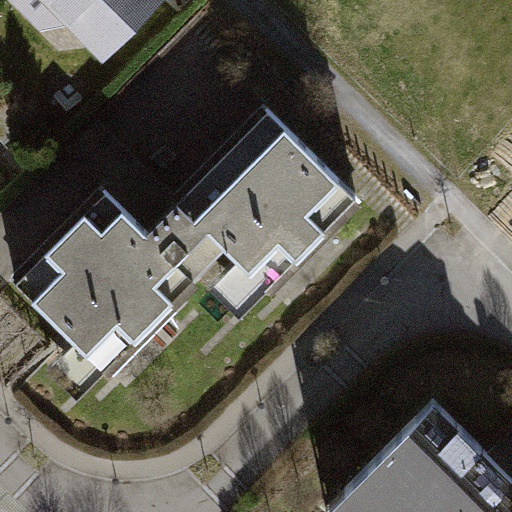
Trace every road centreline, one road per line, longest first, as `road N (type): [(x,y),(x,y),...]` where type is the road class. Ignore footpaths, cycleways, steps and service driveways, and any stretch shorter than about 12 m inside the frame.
road 1 (residential): [(472,247),(200,511)]
road 2 (residential): [(245,0),(438,190),(472,247)]
